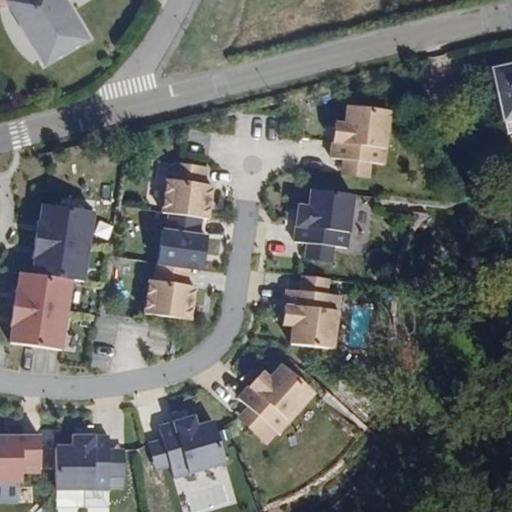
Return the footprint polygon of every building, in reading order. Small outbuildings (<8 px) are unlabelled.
[(65,12),(57,1),(58,0),(0,0),(4,6),(7,6),(14,28),(22,41),(36,54),(34,58),(39,65),(76,42),(79,31),(67,11),(65,12)] [(67,11),(60,0),(58,0),(57,1),(65,12),(67,11)] [(511,134),(511,66),(495,70),(509,135),(511,134)] [(333,139),(331,159),(383,165),(390,112),(348,107),(346,124),(344,141),(333,139)] [(346,124),(335,123),(333,139),(344,141),(346,124)] [(146,312),(191,319),(196,286),(187,284),(190,267),(203,269),(209,236),(200,234),(203,217),(210,218),(215,185),(206,183),(209,166),(179,161),(176,179),(171,178),(166,211),(172,212),(169,230),(164,229),(156,280),(152,279),(146,312)] [(298,222),(295,241),(348,248),(355,195),(312,189),(308,223),(298,222)] [(85,282),(96,211),(45,204),(43,220),(46,220),(40,258),(37,257),(34,274),(22,272),(20,288),(23,288),(18,326),(14,325),(12,342),(62,349),(73,280),(85,282)] [(310,207),(300,205),(298,222),(308,223),(310,207)] [(46,220),(40,219),(34,257),(37,257),(40,258),(46,220)] [(20,288),(17,287),(12,325),(14,325),(18,326),(23,288),(20,288)] [(332,351),(339,297),(287,291),(284,311),(295,312),(293,328),(291,346),(332,351)] [(295,312),(284,311),(282,327),(293,328),(295,312)] [(152,326),(150,353),(169,354),(171,327),(152,326)] [(251,385),(238,400),(277,435),(313,395),(282,367),(259,392),(251,385)] [(270,380),(262,373),(251,385),(259,392),(270,380)] [(197,428),(194,418),(178,423),(181,433),(197,428)] [(159,429),(171,469),(222,454),(213,423),(197,428),(181,433),(178,423),(159,429)] [(0,483),(22,483),(22,473),(40,473),(40,438),(0,437),(0,483)] [(55,490),(109,490),(109,438),(89,438),(89,448),(72,448),(55,448),(55,490)] [(89,448),(89,438),(72,438),(72,448),(89,448)] [(59,492),(58,511),(104,511),(105,493),(59,492)]
